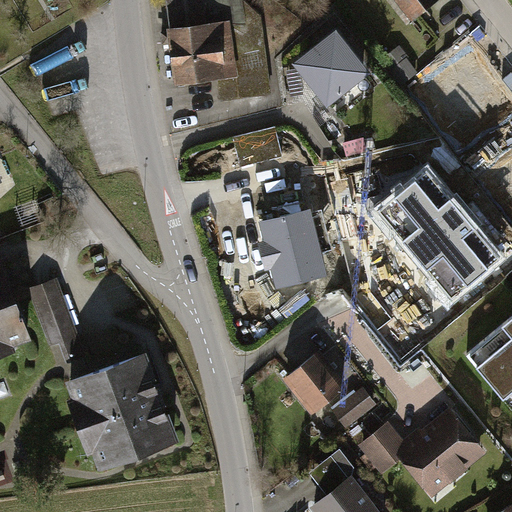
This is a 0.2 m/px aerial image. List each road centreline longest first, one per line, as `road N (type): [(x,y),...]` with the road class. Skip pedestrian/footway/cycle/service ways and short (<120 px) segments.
road 1 (tertiary): [(189,290),(150,150),(127,0)]
road 2 (residential): [(189,290),(139,268),(0,95)]
road 3 (tertiary): [(241,511),(217,379),(189,290)]
